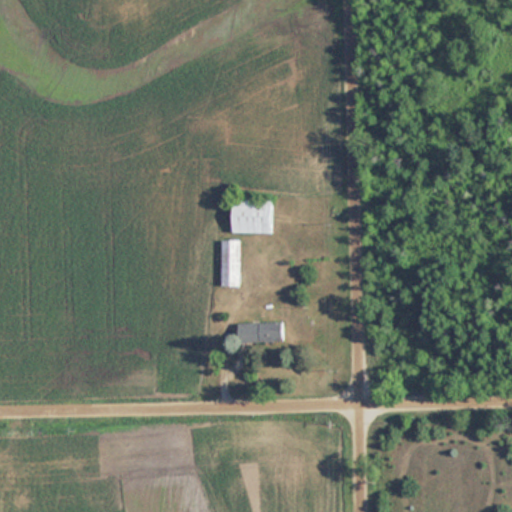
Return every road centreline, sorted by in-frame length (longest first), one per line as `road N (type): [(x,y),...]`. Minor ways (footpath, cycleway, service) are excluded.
road 1 (residential): [(363,409),(355,0)]
road 2 (residential): [(0,418),(363,409)]
road 3 (residential): [(363,409),(511,406)]
